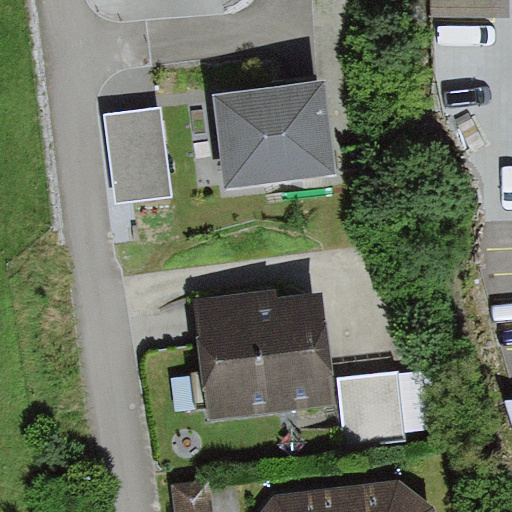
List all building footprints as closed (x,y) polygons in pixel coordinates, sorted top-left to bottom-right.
[(430,0),(431,18),(508,17),(507,0),(430,0)] [(326,78),(212,94),(216,129),(223,187),(337,172),(326,78)] [(160,108),(105,115),(116,202),(171,195),(160,108)] [(207,420),(334,404),(320,294),(277,300),(276,289),(192,300),(201,372),(191,373),(195,404),(205,402),(207,420)] [(401,443),(396,374),(339,379),(344,448),(401,443)] [(213,511),(210,477),(171,481),(175,511),(213,511)] [(275,495),(261,511),(436,511),(436,506),(398,480),(275,495)]
